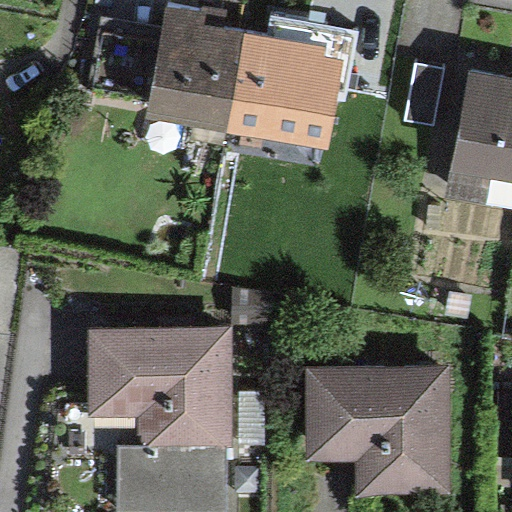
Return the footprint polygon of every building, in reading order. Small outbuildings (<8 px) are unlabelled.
[(227,133),(245,33),(223,29),(227,9),(202,5),(201,11),(191,9),(166,5),(162,27),(148,103),(145,119),(227,133)] [(311,11),(309,22),(316,23),(323,24),(325,13),(311,11)] [(268,37),(245,33),(227,133),(328,150),(338,100),(345,101),(359,31),(323,24),(316,23),(309,22),(272,15),(268,37)] [(148,103),(162,27),(102,17),(88,92),(148,103)] [(445,68),(416,63),(405,119),(434,125),(445,68)] [(511,77),(470,70),(446,197),(511,209),(511,77)] [(233,286),(233,322),(284,323),(284,291),(233,286)] [(233,327),(89,328),(89,375),(89,418),(138,417),(138,445),(118,445),(117,511),(225,511),(226,446),(232,446),(233,327)] [(449,366),(306,367),(307,460),(357,459),(358,494),(451,494),(449,366)] [(266,390),(240,390),(239,445),(265,445),(266,390)]
